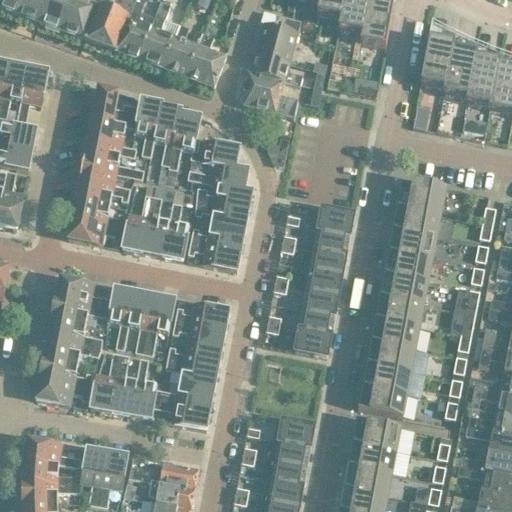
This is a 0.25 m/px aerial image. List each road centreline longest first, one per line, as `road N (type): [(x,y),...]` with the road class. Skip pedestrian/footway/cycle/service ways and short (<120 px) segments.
road 1 (residential): [(385,144),(315,511)]
road 2 (residential): [(217,460),(134,437),(2,417)]
road 3 (residential): [(46,256),(248,295)]
road 4 (residential): [(46,256),(51,219),(39,202),(68,62)]
road 5 (residential): [(248,295),(267,182),(246,136),(220,113)]
road 6 (residential): [(217,460),(248,295)]
road 7 (residential): [(2,417),(46,256)]
road 8 (residential): [(220,113),(68,62)]
road 9 (residential): [(415,0),(385,144)]
road 10 (residential): [(385,144),(511,169)]
